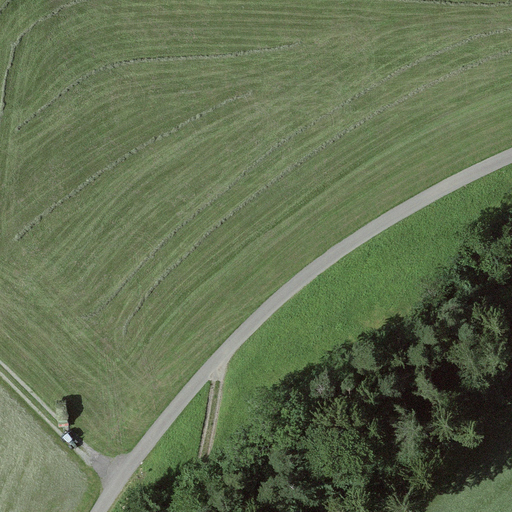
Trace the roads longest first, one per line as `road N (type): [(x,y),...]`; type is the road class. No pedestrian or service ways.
road 1 (unclassified): [(511,153),(423,195),(281,293),(114,473),(94,511)]
road 2 (track): [(0,374),(114,473)]
